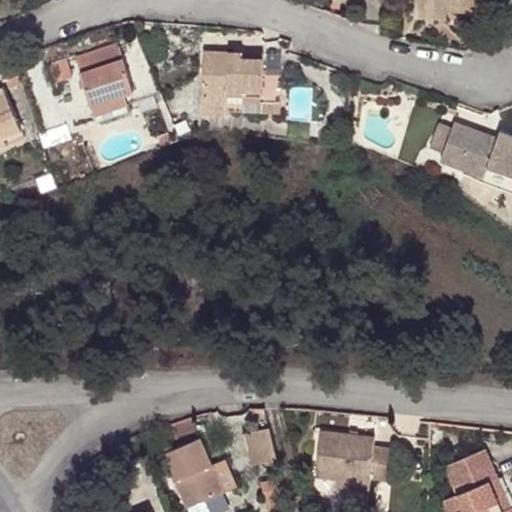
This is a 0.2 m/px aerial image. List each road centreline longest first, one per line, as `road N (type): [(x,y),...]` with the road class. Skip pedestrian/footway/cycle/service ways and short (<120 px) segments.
road 1 (residential): [(511,413),(279,390),(134,393)]
road 2 (residential): [(511,75),(474,76),(344,43),(217,0)]
road 3 (residential): [(37,511),(77,434),(134,393)]
road 4 (residential): [(134,393),(0,400)]
road 5 (residential): [(122,0),(0,51)]
